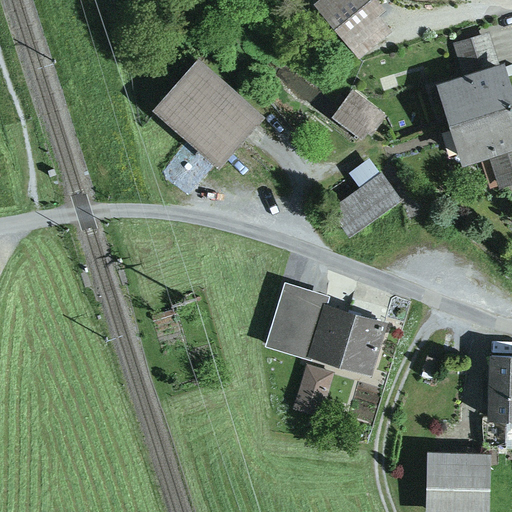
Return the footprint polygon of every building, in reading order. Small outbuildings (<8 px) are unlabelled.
[(373,0),(320,0),(314,6),(358,60),(393,32),(380,17),(385,13),(373,0)] [(454,47),(467,85),(503,74),(491,36),(454,47)] [(199,67),(154,120),(219,176),(265,123),(199,67)] [(447,128),(511,105),(511,99),(503,74),(467,85),(436,96),(447,128)] [(353,94),(333,124),(362,144),(383,114),(353,94)] [(511,105),(447,128),(463,177),(491,167),(511,160),(511,105)] [(511,160),(491,167),(500,194),(511,189),(511,160)] [(349,178),(360,193),(380,178),(369,163),(349,178)] [(360,193),(331,212),(351,242),(403,206),(382,177),(380,178),(360,193)] [(310,352),(326,300),(329,293),(286,280),(266,343),(309,356),(310,352)] [(391,319),(326,300),(310,352),(376,372),(391,319)] [(511,352),(492,352),(490,417),(511,417),(511,352)] [(428,355),(423,368),(436,374),(441,360),(428,355)] [(336,371),(308,363),(295,407),(323,415),(336,371)] [(507,424),(485,424),(485,445),(507,445),(507,424)] [(491,511),(493,450),(430,448),(428,511),(491,511)]
